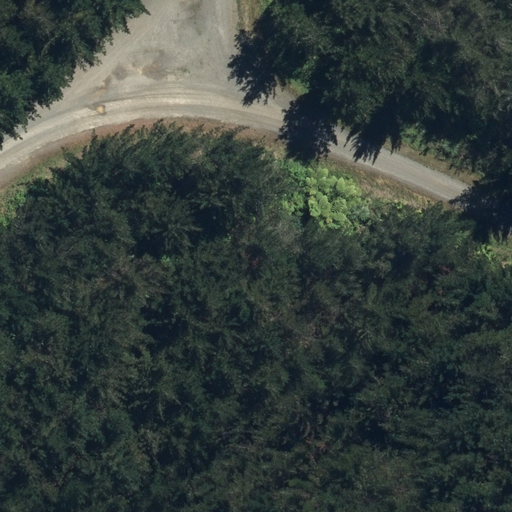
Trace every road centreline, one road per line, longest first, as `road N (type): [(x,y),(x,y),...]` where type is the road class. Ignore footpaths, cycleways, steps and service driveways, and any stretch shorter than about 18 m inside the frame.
road 1 (track): [(511,218),(172,36)]
road 2 (track): [(172,36),(0,165)]
